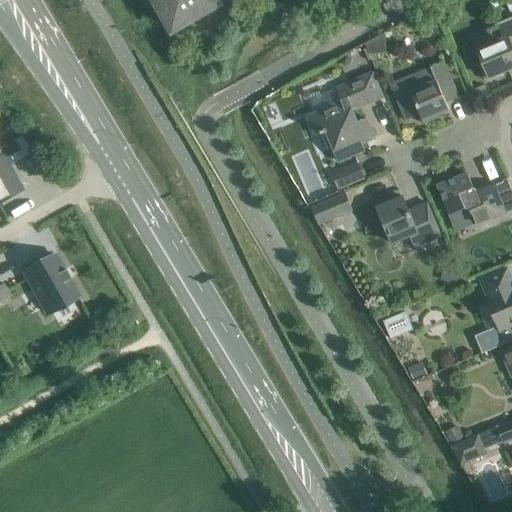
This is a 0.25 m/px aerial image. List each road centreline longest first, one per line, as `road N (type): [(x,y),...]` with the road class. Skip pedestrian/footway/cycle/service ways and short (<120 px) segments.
road 1 (tertiary): [(328,511),(210,316)]
road 2 (tertiary): [(0,7),(114,176)]
road 3 (tertiary): [(128,169),(30,0)]
road 4 (tertiary): [(114,176),(210,316)]
road 5 (tertiary): [(210,316),(128,169)]
road 6 (residential): [(114,176),(0,236)]
road 7 (residential): [(399,169),(511,124)]
